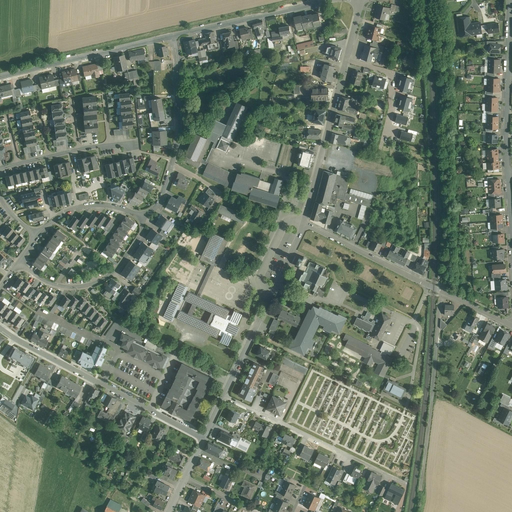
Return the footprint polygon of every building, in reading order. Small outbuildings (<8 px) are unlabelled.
[(391,8),(378,5),(374,17),(383,20),(385,13),(386,12),(389,13),(390,11),(391,8)] [(301,15),(294,17),(297,29),(303,27),(304,28),(314,26),(314,27),(321,25),(319,13),(312,15),(312,14),(301,16),(301,15)] [(470,17),(457,18),(459,37),(472,35),(470,24),(470,17)] [(263,21),(253,24),(254,29),(255,28),(257,36),(261,34),(264,34),(262,26),(264,26),(263,21)] [(489,32),(488,28),(481,29),(481,22),(470,24),(472,35),(482,33),(489,32)] [(488,28),(489,32),(489,33),(499,32),(498,23),(488,25),(488,28)] [(289,25),(279,27),(280,34),(284,34),(285,35),(288,35),(287,33),(291,33),(289,25)] [(376,27),(370,25),(368,31),(379,34),(381,28),(376,27)] [(248,28),(240,29),(242,39),(250,37),(250,36),(248,29),(248,28)] [(214,31),(205,33),(206,39),(198,41),(200,46),(210,44),(212,49),(219,48),(217,42),(216,42),(214,31)] [(232,31),(223,33),(224,40),(226,48),(235,46),(234,41),(233,38),(232,31)] [(379,34),(368,31),(367,38),(377,40),(377,41),(379,42),(381,43),(383,37),(379,35),(379,34)] [(272,37),(272,38),(273,42),(274,41),(275,45),(282,45),(281,40),(283,39),(283,37),(280,37),(272,37)] [(194,40),(184,42),(187,54),(197,51),(196,47),(195,41),(194,40)] [(312,41),(297,45),(298,50),(314,46),(312,41)] [(378,45),(372,43),(372,47),(379,49),(379,51),(382,52),(384,46),(378,45)] [(500,45),(490,44),(490,46),(489,47),(489,50),(490,51),(490,52),(492,53),(493,53),(495,53),(496,53),(500,53),(500,45)] [(372,47),(365,45),(361,59),(371,62),(371,60),(376,61),(379,51),(379,49),(372,47)] [(166,46),(158,47),(159,52),(160,52),(161,56),(169,55),(167,48),(166,48),(166,46)] [(332,46),(327,47),(325,53),(330,54),(329,57),(339,59),(342,49),(332,46)] [(143,49),(128,52),(130,61),(145,58),(143,49)] [(123,55),(114,58),(117,71),(127,69),(123,55)] [(96,64),(83,67),(85,76),(92,74),(92,78),(99,76),(98,71),(96,65),(96,64)] [(329,65),(325,64),(321,78),(333,81),(335,70),(333,69),(334,67),(331,66),(332,64),(329,64),(329,65)] [(75,69),(69,71),(71,81),(78,80),(77,75),(75,69)] [(362,73),(353,70),(350,83),(358,85),(359,79),(361,80),(362,73)] [(69,71),(62,73),(63,78),(64,83),(71,81),(69,71)] [(53,75),(46,76),(48,87),(55,85),(54,80),(53,75)] [(400,76),(399,82),(411,85),(413,76),(407,75),(407,77),(400,76)] [(46,76),(39,78),(40,84),(41,88),(42,88),(48,87),(46,76)] [(386,79),(375,76),(372,86),(383,89),(384,88),(386,89),(388,82),(386,81),(386,79)] [(31,80),(20,82),(23,93),(34,90),(31,80)] [(409,92),(411,85),(399,82),(397,89),(403,90),(402,93),(411,95),(411,92),(409,92)] [(10,84),(0,86),(0,96),(0,97),(12,94),(11,89),(10,84)] [(328,88),(312,89),(312,100),(328,99),(328,88)] [(129,93),(118,94),(119,101),(120,101),(130,100),(129,93)] [(401,95),(399,102),(411,105),(414,96),(408,94),(407,97),(401,95)] [(95,96),(82,98),(84,115),(96,114),(97,114),(95,96)] [(356,100),(351,99),(341,96),(340,101),(345,103),(344,106),(348,107),(348,106),(354,107),(354,105),(355,105),(356,101),(356,100)] [(152,99),(151,99),(151,100),(153,112),(162,111),(160,98),(152,99)] [(130,100),(120,101),(121,108),(130,107),(131,107),(131,100),(130,100)] [(354,107),(348,106),(348,107),(344,106),(345,103),(340,101),(338,109),(354,114),(354,113),(357,114),(358,108),(354,107)] [(410,111),(411,105),(399,102),(397,108),(403,110),(403,112),(404,113),(411,115),(412,112),(410,111)] [(237,103),(227,125),(216,120),(207,138),(211,140),(215,142),(219,134),(232,140),(247,107),(237,103)] [(52,105),(51,105),(52,112),(62,111),(61,104),(52,105)] [(130,107),(121,108),(120,108),(121,115),(122,115),(131,114),(131,113),(130,107)] [(366,114),(360,113),(361,109),(358,108),(357,114),(360,115),(359,118),(365,120),(366,114)] [(325,111),(315,109),(312,122),(323,124),(325,111)] [(30,111),(19,113),(21,120),(31,117),(30,111)] [(62,111),(52,112),(53,119),(63,118),(62,111)] [(131,114),(122,115),(122,121),(132,120),(132,121),(133,121),(132,113),(131,113),(131,114)] [(397,114),(395,122),(406,125),(408,117),(412,118),(413,115),(411,115),(404,113),(403,116),(397,114)] [(84,115),(83,115),(85,133),(98,131),(96,114),(84,115)] [(345,116),(336,114),(334,124),(342,126),(343,126),(343,124),(344,120),(345,116)] [(257,115),(253,132),(257,133),(262,116),(257,115)] [(31,117),(21,120),(22,126),(33,124),(31,117)] [(63,118),(53,119),(54,126),(65,125),(64,118),(63,118)] [(132,120),(122,121),(121,121),(122,129),(125,128),(128,128),(133,128),(132,121),(132,120)] [(33,124),(22,126),(24,133),(34,131),(33,124)] [(65,125),(54,126),(55,133),(66,132),(65,125)] [(321,130),(308,129),(308,131),(306,130),(306,134),(304,134),(304,138),(319,140),(321,130)] [(34,131),(24,133),(25,140),(35,138),(34,131)] [(413,134),(402,131),(400,138),(411,141),(413,134)] [(66,132),(55,133),(56,140),(59,140),(62,139),(65,139),(67,139),(66,132)] [(207,138),(195,133),(185,155),(184,155),(182,160),(198,167),(201,162),(202,159),(211,140),(207,138)] [(347,137),(331,133),(329,142),(337,144),(337,143),(345,145),(346,141),(347,138),(347,137)] [(226,152),(232,140),(219,134),(215,142),(213,146),(216,147),(226,152)] [(492,135),(487,135),(487,142),(497,143),(497,135),(492,135)] [(360,136),(359,141),(364,142),(363,146),(368,147),(370,138),(360,136)] [(35,138),(25,140),(26,147),(29,147),(32,146),(35,145),(37,145),(35,138)] [(206,161),(202,159),(201,162),(207,165),(208,162),(209,163),(216,147),(213,146),(206,161)] [(300,165),(310,168),(313,153),(303,150),(300,165)] [(95,155),(77,159),(80,172),(98,168),(95,155)] [(132,158),(119,161),(122,174),(122,173),(135,170),(132,158)] [(160,168),(155,165),(156,162),(153,160),(149,169),(148,171),(157,175),(160,168)] [(69,161),(53,165),(56,177),(72,173),(69,161)] [(119,162),(105,165),(108,177),(122,174),(119,161),(118,161),(119,162)] [(280,196),(279,195),(271,193),(273,184),(260,180),(260,178),(241,173),(241,174),(237,173),(236,176),(235,176),(235,175),(209,163),(208,162),(207,165),(203,175),(229,187),(229,186),(232,187),(232,189),(250,195),(249,198),(277,207),(280,196)] [(46,167),(39,168),(41,178),(48,176),(46,167)] [(39,168),(32,170),(35,179),(41,178),(39,168)] [(32,170),(26,172),(28,181),(35,179),(32,170)] [(333,173),(324,171),(316,202),(323,204),(326,205),(329,204),(329,203),(337,174),(333,173),(334,173),(333,173)] [(26,172),(19,173),(21,183),(28,181),(26,172)] [(19,173),(12,175),(14,184),(21,183),(19,173)] [(184,175),(182,174),(177,182),(176,185),(177,184),(185,189),(189,181),(183,178),(184,175)] [(350,178),(337,174),(329,203),(330,203),(330,202),(336,204),(337,198),(344,200),(369,207),(371,200),(346,193),(350,178)] [(12,175),(5,177),(8,186),(14,184),(12,175)] [(275,178),(273,184),(271,193),(279,195),(283,181),(275,178)] [(149,184),(144,181),(141,187),(148,191),(149,192),(153,186),(149,184)] [(114,198),(120,186),(120,187),(118,186),(111,188),(110,188),(112,194),(112,197),(114,198)] [(120,186),(114,198),(119,200),(122,193),(125,189),(120,186)] [(141,187),(139,187),(136,193),(143,197),(145,197),(148,191),(141,187)] [(216,193),(209,188),(205,193),(213,198),(216,193)] [(35,191),(20,195),(21,202),(36,199),(35,191)] [(70,192),(63,193),(66,203),(72,202),(70,192)] [(136,193),(135,192),(131,198),(134,200),(137,201),(140,203),(143,197),(136,193)] [(63,193),(57,195),(59,205),(66,203),(63,193)] [(213,198),(205,193),(203,196),(204,198),(201,202),(208,207),(210,204),(211,204),(213,202),(212,201),(214,199),(213,198)] [(57,195),(50,196),(52,205),(53,207),(59,205),(57,195)] [(177,199),(172,196),(166,206),(167,206),(166,208),(171,211),(172,209),(177,212),(182,202),(177,199)] [(495,199),(490,199),(490,207),(500,206),(500,198),(495,199)] [(36,199),(25,202),(26,208),(38,205),(36,199)] [(323,204),(316,202),(310,218),(318,221),(323,204)] [(326,205),(323,204),(318,221),(322,222),(322,223),(324,224),(325,223),(330,224),(332,217),(333,217),(334,215),(333,214),(335,208),(326,205)] [(197,208),(192,205),(190,208),(194,211),(190,218),(197,222),(203,213),(197,208)] [(247,217),(221,205),(217,212),(237,221),(243,224),(247,217)] [(39,212),(32,214),(34,221),(43,219),(41,212),(39,212)] [(98,218),(92,214),(88,219),(85,223),(91,227),(94,223),(98,218)] [(106,218),(100,214),(98,218),(94,223),(100,227),(102,224),(106,218)] [(79,220),(76,224),(82,228),(85,223),(88,219),(83,215),(79,220)] [(114,219),(108,215),(106,218),(102,224),(107,228),(111,222),(114,219)] [(172,222),(162,215),(159,219),(169,226),(172,222)] [(73,216),(68,224),(73,228),(76,224),(79,220),(73,216)] [(134,222),(125,216),(121,222),(130,228),(134,222)] [(169,226),(159,219),(156,224),(166,230),(169,226)] [(346,223),(341,220),(339,224),(338,224),(335,231),(342,234),(344,235),(351,239),(354,232),(356,228),(350,225),(350,226),(346,223)] [(111,222),(107,228),(105,231),(108,232),(114,224),(111,222)] [(130,228),(121,222),(118,228),(126,234),(130,228)] [(5,230),(3,233),(8,238),(14,231),(14,230),(9,226),(5,230)] [(126,234),(118,228),(114,234),(122,240),(126,234)] [(65,235),(57,229),(53,235),(61,241),(65,235)] [(163,235),(153,229),(150,233),(160,240),(163,235)] [(8,238),(7,239),(13,243),(13,242),(19,235),(14,231),(8,238)] [(202,256),(200,259),(212,265),(214,266),(216,267),(229,240),(224,238),(213,232),(202,256)] [(160,240),(150,233),(147,237),(157,244),(160,240)] [(122,240),(114,234),(110,239),(110,240),(118,245),(122,240)] [(498,234),(493,234),(493,235),(493,242),(503,242),(503,234),(498,234)] [(19,235),(13,242),(19,247),(25,239),(20,235),(19,235)] [(61,241),(53,235),(49,241),(57,247),(61,241)] [(118,245),(110,240),(106,246),(115,252),(119,246),(118,245)] [(374,240),(372,243),(369,241),(366,247),(378,252),(381,246),(382,244),(374,240)] [(57,247),(49,241),(45,246),(52,252),(57,247)] [(153,249),(143,242),(139,249),(149,256),(153,249)] [(393,245),(390,250),(387,257),(395,261),(399,254),(397,253),(399,248),(393,245)] [(52,252),(45,246),(40,252),(48,258),(52,252)] [(115,252),(106,246),(103,252),(111,258),(115,252)] [(149,256),(139,249),(134,255),(144,262),(149,256)] [(404,249),(401,255),(399,254),(395,261),(404,265),(407,258),(410,260),(413,254),(410,253),(404,249)] [(491,250),(490,250),(491,259),(497,259),(503,258),(504,258),(503,252),(504,252),(504,249),(500,249),(491,250)] [(48,258),(40,252),(36,258),(44,263),(48,258)] [(315,264),(311,262),(310,262),(308,265),(308,266),(308,267),(305,265),(308,259),(305,258),(305,257),(304,257),(302,259),(299,258),(297,263),(300,264),(299,267),(300,267),(299,268),(305,271),(303,274),(302,274),(299,280),(303,282),(303,283),(305,284),(304,286),(307,288),(308,288),(309,286),(310,286),(309,287),(310,287),(310,288),(315,290),(313,295),(316,296),(317,296),(317,295),(318,294),(319,295),(319,296),(323,297),(325,292),(323,291),(324,288),(323,287),(321,287),(322,286),(323,286),(324,284),(325,284),(325,283),(328,278),(328,277),(328,276),(323,274),(326,269),(326,268),(325,267),(320,265),(319,265),(319,266),(319,265),(319,264),(317,264),(316,267),(314,266),(315,264)] [(44,263),(36,258),(32,263),(40,269),(44,263)] [(423,258),(421,258),(418,263),(426,267),(429,261),(427,260),(423,258)] [(141,267),(131,260),(126,267),(136,274),(141,267)] [(418,263),(417,262),(413,270),(422,274),(423,274),(424,274),(425,271),(424,270),(426,267),(418,263)] [(505,264),(498,265),(498,266),(493,266),(493,273),(500,273),(506,272),(505,264)] [(212,265),(197,295),(200,296),(214,266),(212,265)] [(136,274),(126,267),(122,273),(132,280),(136,274)] [(15,282),(13,285),(19,289),(20,288),(24,282),(19,278),(15,282)] [(120,285),(112,279),(105,288),(114,294),(120,285)] [(501,280),(496,280),(496,281),(496,284),(495,285),(496,290),(507,289),(506,286),(505,285),(505,280),(501,280)] [(24,282),(20,288),(25,292),(30,286),(31,285),(25,281),(24,282)] [(184,297),(187,290),(189,286),(179,281),(162,317),(172,322),(177,312),(178,313),(176,319),(218,337),(219,335),(222,336),(219,341),(229,345),(234,334),(235,334),(239,327),(237,326),(242,314),(240,313),(234,310),(232,315),(229,314),(231,310),(200,296),(197,295),(188,291),(185,298),(184,297)] [(36,290),(30,286),(25,292),(24,294),(30,298),(31,297),(36,290)] [(136,287),(132,292),(137,296),(141,291),(136,287)] [(36,290),(31,297),(36,301),(37,299),(42,293),(36,289),(36,290)] [(132,294),(126,289),(119,298),(123,301),(124,301),(126,302),(128,301),(130,298),(129,298),(132,294)] [(42,293),(37,299),(43,304),(45,301),(48,296),(43,292),(42,293)] [(56,298),(50,293),(48,296),(45,301),(50,306),(56,298)] [(61,301),(59,304),(59,305),(64,309),(67,305),(71,300),(65,296),(61,301)] [(79,301),(73,296),(71,300),(67,305),(73,309),(75,305),(79,301)] [(87,301),(82,297),(79,301),(75,305),(81,310),(87,302),(87,301)] [(503,297),(498,298),(498,299),(498,308),(508,307),(507,297),(505,297),(503,297)] [(92,306),(87,302),(81,310),(80,310),(86,314),(92,307),(92,306)] [(454,305),(445,305),(444,314),(448,315),(448,313),(453,313),(454,305)] [(12,311),(7,306),(2,313),(1,314),(7,318),(8,317),(12,311)] [(310,309),(306,316),(304,315),(302,319),(301,318),(298,324),(301,325),(295,340),(293,339),(292,341),(289,347),(301,353),(304,354),(308,347),(311,348),(314,340),(312,339),(319,323),(324,326),(323,328),(331,332),(332,329),(339,333),(341,329),(347,318),(341,315),(339,314),(338,316),(320,307),(319,309),(313,306),(311,310),(310,309)] [(97,311),(92,307),(86,314),(86,315),(91,319),(97,312),(97,311)] [(12,311),(8,317),(13,321),(18,315),(19,314),(13,309),(12,311)] [(296,317),(282,310),(278,317),(297,326),(298,324),(301,318),(296,315),(296,317)] [(91,319),(91,320),(96,324),(102,317),(102,316),(97,312),(91,319)] [(367,312),(365,316),(364,315),(363,317),(360,318),(357,317),(354,324),(358,326),(359,327),(361,328),(362,328),(363,328),(364,330),(366,331),(368,331),(369,331),(370,330),(373,332),(377,325),(374,323),(375,322),(375,320),(373,320),(372,320),(371,322),(369,321),(368,319),(371,314),(367,312)] [(373,332),(372,336),(380,340),(390,318),(382,314),(373,332)] [(13,321),(13,323),(18,327),(24,319),(18,315),(13,321)] [(479,319),(471,315),(466,324),(470,326),(474,328),(479,319)] [(108,321),(102,317),(96,324),(96,325),(101,329),(108,321)] [(280,322),(274,319),(271,326),(276,329),(280,322)] [(481,336),(479,338),(480,338),(487,342),(495,326),(487,323),(481,336)] [(509,334),(501,329),(495,340),(497,341),(503,345),(509,334)] [(38,343),(43,332),(40,330),(38,333),(38,334),(38,335),(34,333),(30,339),(38,343)] [(43,332),(38,343),(44,347),(48,340),(44,338),(44,337),(45,337),(47,334),(43,332)] [(127,348),(132,337),(123,333),(120,339),(123,340),(121,346),(127,348)] [(372,347),(345,334),(343,339),(348,341),(345,346),(367,356),(364,362),(370,365),(373,360),(379,364),(380,364),(384,355),(383,355),(371,349),(372,347)] [(132,337),(127,348),(128,349),(127,352),(132,354),(132,353),(133,353),(137,343),(133,341),(134,339),(132,337)] [(492,339),(488,346),(493,349),(495,346),(497,341),(495,340),(492,339)] [(157,346),(147,341),(146,345),(155,350),(157,346)] [(473,342),(466,355),(468,356),(475,343),(473,342)] [(137,343),(133,353),(138,355),(143,345),(137,343)] [(101,348),(97,358),(103,361),(104,359),(102,358),(107,349),(103,347),(103,345),(101,348)] [(143,345),(138,355),(139,356),(139,357),(143,359),(144,360),(150,349),(143,345)] [(97,358),(101,348),(96,346),(92,353),(89,354),(91,355),(97,358)] [(271,351),(261,346),(257,355),(266,359),(271,351)] [(29,354),(17,348),(12,357),(19,361),(20,360),(25,362),(29,354)] [(68,351),(61,348),(58,354),(65,358),(68,351)] [(154,363),(159,353),(150,349),(144,360),(146,360),(146,361),(150,363),(151,362),(154,363)] [(82,353),(76,350),(73,356),(79,359),(82,353)] [(85,367),(91,355),(89,354),(82,351),(82,353),(79,359),(77,361),(81,363),(80,365),(85,367)] [(159,353),(154,363),(158,365),(157,366),(161,368),(167,357),(159,353)] [(36,358),(29,354),(25,362),(26,363),(22,369),(23,370),(23,371),(27,374),(28,372),(32,366),(36,358)] [(384,355),(380,364),(379,364),(375,373),(383,377),(392,358),(384,354),(383,355),(384,355)] [(91,355),(85,367),(90,370),(92,367),(94,368),(97,366),(98,364),(101,366),(103,361),(97,358),(91,355)] [(283,357),(281,362),(284,364),(293,369),(295,363),(289,359),(283,357)] [(13,368),(2,361),(0,363),(0,366),(11,373),(13,368)] [(250,372),(260,377),(261,377),(264,371),(262,371),(264,367),(254,362),(252,367),(249,372),(250,372)] [(176,376),(176,378),(173,385),(172,384),(170,387),(171,388),(170,388),(166,396),(167,396),(163,404),(162,406),(163,406),(165,407),(165,408),(165,407),(172,411),(171,412),(171,413),(171,412),(176,414),(176,415),(176,414),(177,414),(178,412),(180,413),(179,415),(184,417),(185,417),(184,419),(188,421),(189,419),(189,420),(190,419),(190,420),(190,419),(193,413),(193,412),(196,406),(197,406),(196,406),(197,406),(200,399),(201,399),(202,397),(204,392),(205,392),(202,390),(206,381),(207,381),(206,381),(207,381),(206,380),(206,381),(206,380),(208,376),(208,375),(207,375),(198,371),(182,363),(176,376)] [(308,369),(295,363),(293,369),(305,375),(308,369)] [(51,370),(40,364),(35,373),(46,379),(47,377),(51,370)] [(23,376),(19,374),(20,371),(13,368),(11,373),(10,375),(16,378),(14,382),(18,384),(23,376)] [(260,377),(250,372),(245,383),(257,389),(258,386),(257,386),(259,381),(258,380),(260,377)] [(279,376),(273,373),(270,379),(276,382),(279,376)] [(71,381),(61,376),(56,386),(66,391),(71,381)] [(55,381),(50,379),(47,384),(52,387),(55,381)] [(402,389),(397,386),(398,384),(395,382),(394,383),(388,380),(383,390),(389,393),(389,394),(392,396),(393,393),(398,396),(401,397),(404,390),(402,389)] [(81,387),(71,381),(66,391),(76,396),(81,387)] [(257,389),(245,383),(239,395),(251,401),(257,389)] [(100,390),(92,386),(88,394),(89,395),(85,402),(90,404),(88,407),(90,408),(93,402),(91,401),(93,397),(96,398),(100,390)] [(32,399),(26,395),(22,404),(33,410),(39,399),(34,396),(32,399)] [(116,399),(108,395),(104,403),(111,406),(112,407),(116,399)] [(273,413),(280,398),(278,398),(277,398),(273,396),(267,409),(271,411),(273,413)] [(280,398),(273,413),(276,414),(276,413),(280,415),(286,402),(282,400),(282,399),(281,398),(280,398)] [(6,399),(0,407),(2,409),(1,411),(8,415),(14,406),(6,399)] [(116,399),(112,407),(111,406),(107,413),(107,414),(114,418),(117,413),(118,414),(119,412),(124,403),(116,399)] [(511,411),(508,409),(504,407),(501,414),(511,419),(511,418),(511,411)] [(114,418),(107,414),(107,413),(101,410),(98,416),(108,422),(109,423),(109,422),(111,423),(114,418)] [(239,415),(230,411),(227,419),(235,423),(239,415)] [(126,412),(123,418),(124,418),(123,419),(122,419),(118,425),(119,426),(127,430),(128,430),(129,430),(132,424),(133,423),(136,417),(135,417),(135,416),(128,412),(128,413),(126,412)] [(501,414),(498,420),(502,422),(508,425),(510,421),(511,422),(511,419),(501,414)] [(146,418),(143,417),(140,422),(141,423),(139,427),(147,431),(149,426),(149,424),(151,421),(149,420),(146,418)] [(263,423),(262,425),(256,422),(253,427),(260,430),(258,433),(266,437),(267,436),(270,431),(270,430),(267,429),(269,426),(263,423)] [(166,429),(158,425),(152,436),(159,440),(160,441),(160,439),(166,429)] [(232,436),(222,430),(218,438),(230,444),(232,439),(233,440),(234,438),(233,438),(233,436),(232,436)] [(241,437),(233,433),(232,436),(233,436),(233,438),(234,438),(239,441),(241,437)] [(124,435),(123,434),(119,440),(120,441),(125,444),(129,436),(124,434),(124,435)] [(295,439),(285,434),(284,436),(283,438),(280,436),(278,435),(276,440),(275,440),(276,441),(280,443),(281,443),(282,441),(292,446),(295,439)] [(223,449),(209,442),(205,451),(219,458),(223,449)] [(302,450),(300,455),(309,460),(314,450),(304,446),(302,450)] [(182,455),(173,450),(169,458),(178,463),(182,455)] [(329,458),(319,453),(315,462),(325,466),(325,467),(326,465),(329,458)] [(178,463),(182,465),(186,457),(182,455),(178,463)] [(212,463),(201,458),(198,466),(208,471),(210,468),(212,463)] [(172,468),(168,466),(164,474),(169,476),(173,478),(177,470),(172,468)] [(333,466),(327,480),(326,479),(324,482),(325,483),(328,485),(329,484),(331,482),(335,484),(341,470),(333,466)] [(362,471),(355,467),(351,475),(350,475),(347,480),(354,483),(356,478),(358,479),(362,471)] [(373,482),(377,475),(371,472),(368,479),(373,482)] [(164,474),(163,473),(160,474),(159,477),(167,481),(169,476),(164,474)] [(222,480),(220,486),(229,489),(233,477),(221,473),(219,479),(222,480)] [(377,475),(373,482),(376,483),(378,484),(382,477),(377,475)] [(373,482),(368,479),(364,487),(367,489),(367,490),(369,491),(369,490),(372,491),(376,483),(373,482)] [(170,486),(157,480),(156,483),(157,484),(154,490),(159,492),(159,491),(166,494),(170,486)] [(289,482),(285,480),(285,481),(282,486),(292,491),(295,485),(289,482)] [(256,486),(249,482),(245,481),(243,485),(245,487),(242,494),(250,498),(256,486)] [(405,490),(391,483),(386,494),(391,497),(393,493),(396,494),(392,502),(398,505),(405,490)] [(282,486),(279,485),(277,490),(280,491),(280,492),(283,494),(290,497),(292,491),(282,486)] [(386,487),(381,485),(377,493),(382,496),(386,487)] [(205,495),(194,490),(191,496),(202,501),(205,495)] [(320,498),(310,494),(307,499),(317,504),(320,498)] [(202,501),(191,496),(189,501),(194,504),(200,506),(202,501)] [(164,502),(154,497),(152,500),(155,502),(153,506),(161,510),(164,502)] [(281,499),(278,498),(276,504),(286,509),(288,503),(281,499)] [(317,504),(307,499),(304,505),(312,509),(314,510),(317,504)] [(122,506),(110,500),(107,507),(117,511),(118,511),(121,508),(122,506)]
